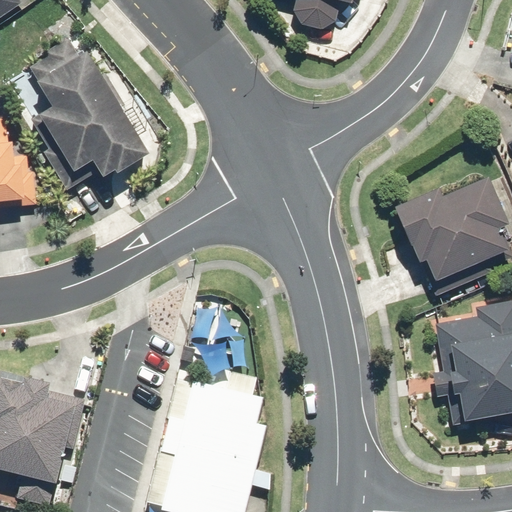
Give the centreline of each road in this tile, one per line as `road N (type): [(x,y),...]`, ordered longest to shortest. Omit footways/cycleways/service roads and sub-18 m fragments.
road 1 (residential): [(334,507),(332,357),(306,246),(280,179)]
road 2 (residential): [(280,179),(63,291),(0,300)]
road 3 (residential): [(280,179),(418,71),(456,0)]
road 4 (residential): [(280,179),(227,81),(162,0)]
